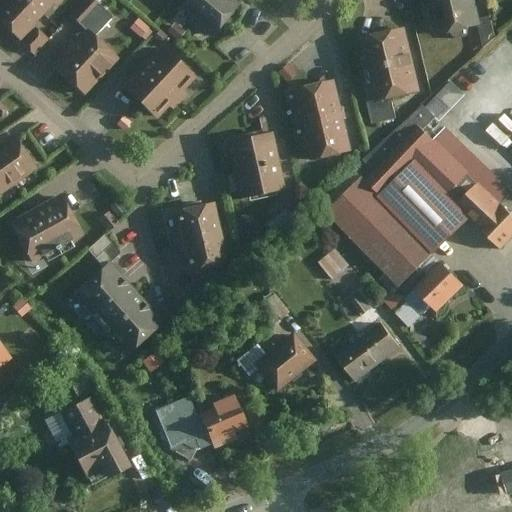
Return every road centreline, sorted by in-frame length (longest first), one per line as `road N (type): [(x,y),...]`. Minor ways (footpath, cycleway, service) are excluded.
road 1 (residential): [(324,0),(134,184),(0,68)]
road 2 (residential): [(277,494),(377,449),(447,405),(511,349)]
